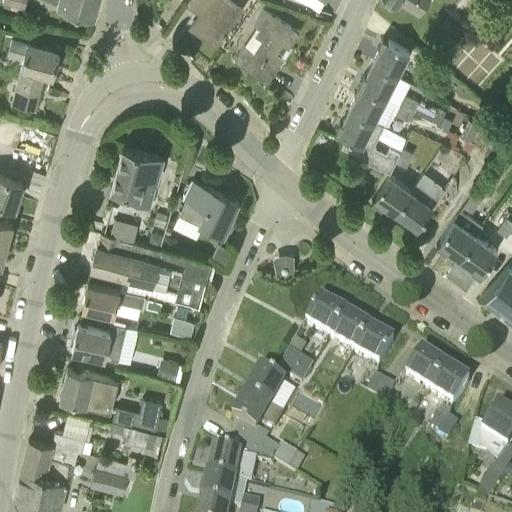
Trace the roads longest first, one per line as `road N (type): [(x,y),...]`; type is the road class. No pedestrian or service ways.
road 1 (tertiary): [(0,468),(19,358),(78,135),(110,91),(128,82)]
road 2 (residential): [(162,511),(196,381),(277,176)]
road 3 (tertiary): [(511,352),(277,176)]
road 4 (residential): [(356,0),(277,176)]
road 5 (tertiary): [(277,176),(193,98),(151,81),(128,82)]
